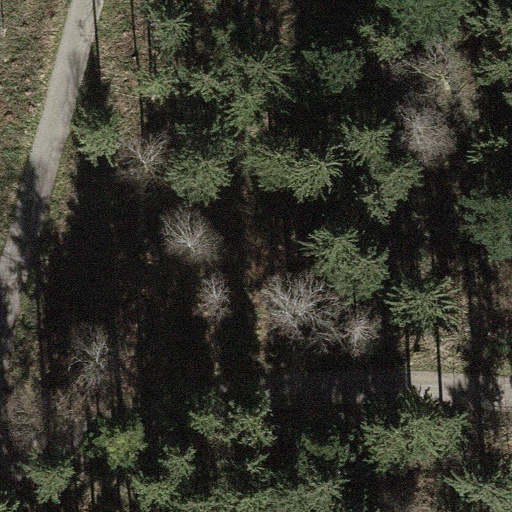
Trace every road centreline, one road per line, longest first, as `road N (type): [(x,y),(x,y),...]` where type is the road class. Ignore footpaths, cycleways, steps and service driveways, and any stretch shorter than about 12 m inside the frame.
road 1 (track): [(511,386),(120,377),(0,415)]
road 2 (track): [(80,0),(0,359)]
